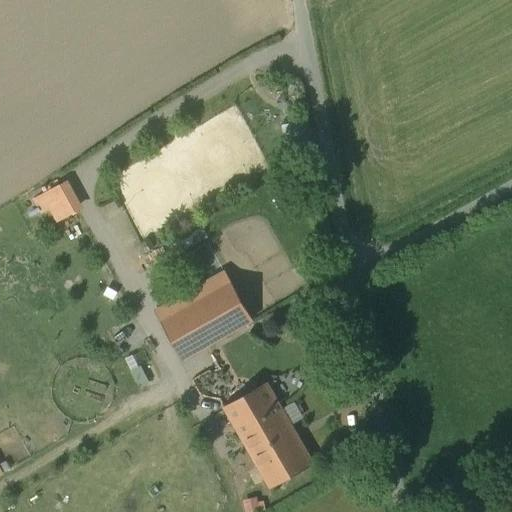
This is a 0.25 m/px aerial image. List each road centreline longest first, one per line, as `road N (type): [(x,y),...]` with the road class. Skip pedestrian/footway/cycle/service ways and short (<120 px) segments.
road 1 (unclassified): [(348,271),(300,0)]
road 2 (unclassified): [(397,511),(348,271)]
road 3 (unclassified): [(511,182),(348,271)]
